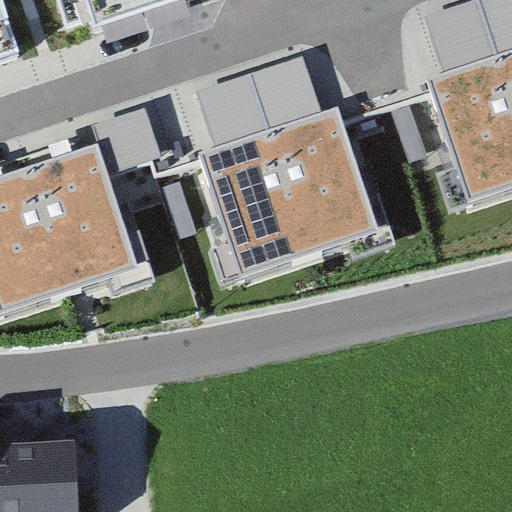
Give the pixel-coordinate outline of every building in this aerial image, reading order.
[(25,0),(39,47),(87,33),(77,0),(25,0)] [(81,0),(87,20),(92,36),(213,0),(81,0)] [(0,15),(0,62),(14,58),(0,15)] [(511,202),(511,53),(425,84),(472,216),(511,202)] [(78,511),(75,441),(0,444),(0,511),(78,511)]
